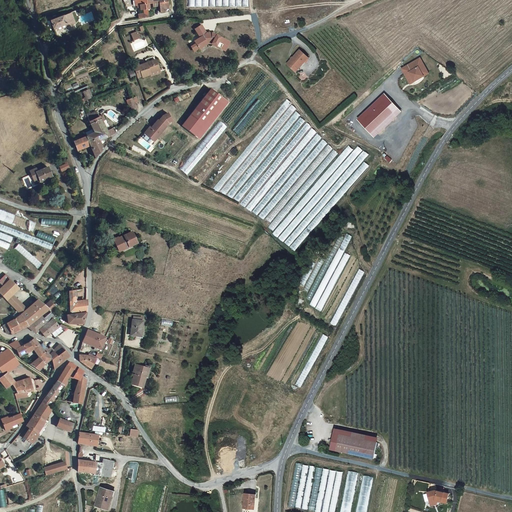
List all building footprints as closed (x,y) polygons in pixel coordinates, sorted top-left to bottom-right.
[(150,3),(149,0),(131,0),(133,7),(135,6),(136,10),(143,9),(144,13),(138,14),(138,18),(148,17),(147,10),(148,9),(147,4),(150,3)] [(149,0),(150,3),(151,6),(156,6),(155,4),(158,4),(159,12),(164,11),(164,7),(167,6),(166,0),(149,0)] [(65,25),(63,19),(63,17),(49,22),(52,29),(65,25)] [(67,25),(72,24),(71,17),(63,19),(65,25),(67,25)] [(193,43),(195,47),(197,52),(205,48),(209,48),(221,57),(227,49),(212,40),(213,38),(204,37),(200,29),(194,31),(199,41),(193,43)] [(132,41),(139,38),(137,31),(130,33),(132,41)] [(286,67),(293,72),(299,66),(301,68),(308,60),(299,52),(286,67)] [(418,58),(400,69),(404,75),(408,72),(413,81),(427,73),(418,58)] [(149,75),(148,73),(147,71),(156,69),(154,60),(137,65),(140,76),(141,77),(149,75)] [(136,63),(130,65),(135,78),(140,76),(137,65),(136,63)] [(295,75),(301,68),(299,66),(293,72),(295,75)] [(221,118),(229,125),(268,78),(260,71),(221,118)] [(408,72),(404,75),(409,84),(413,81),(408,72)] [(232,129),(240,136),(279,90),(271,82),(232,129)] [(84,100),(92,97),(88,89),(81,92),(84,100)] [(212,89),(208,94),(221,104),(196,136),(199,139),(228,101),(212,89)] [(384,93),(356,119),(374,137),(401,112),(384,93)] [(221,104),(208,94),(183,126),(196,136),(221,104)] [(127,100),(130,110),(136,108),(133,98),(127,100)] [(214,188),(218,192),(291,103),(286,99),(214,188)] [(221,191),(225,195),(296,109),(292,105),(221,191)] [(232,198),(301,115),(296,111),(227,194),(232,198)] [(147,135),(154,141),(166,127),(165,127),(168,123),(172,121),(168,113),(163,116),(158,121),(158,120),(151,128),(152,129),(147,135)] [(85,116),(92,133),(94,137),(105,132),(99,121),(97,117),(97,115),(92,117),(91,114),(85,116)] [(239,201),(305,121),(301,117),(234,198),(239,201)] [(179,169),(187,175),(227,127),(219,120),(179,169)] [(240,204),(245,207),(311,126),(307,123),(240,204)] [(144,134),(147,135),(152,129),(151,128),(150,127),(144,134)] [(246,208),(251,211),(316,132),(312,128),(246,208)] [(94,137),(92,133),(86,136),(89,143),(93,143),(96,150),(100,149),(101,146),(103,145),(105,143),(102,139),(110,135),(108,131),(105,132),(94,137)] [(253,212),(257,215),(322,138),(317,134),(253,212)] [(86,136),(71,142),(75,151),(88,147),(93,159),(100,151),(100,149),(96,150),(93,143),(89,143),(86,136)] [(258,216),(263,220),(327,143),(323,139),(258,216)] [(266,218),(270,222),(333,148),(328,145),(266,218)] [(349,145),(273,234),(277,238),(353,149),(349,145)] [(278,238),(283,242),(362,150),(358,146),(278,238)] [(334,149),(268,227),(273,231),(338,153),(334,149)] [(363,151),(284,242),(289,246),(368,154),(363,151)] [(294,251),(369,166),(364,161),(290,247),(294,251)] [(61,172),(69,168),(66,163),(58,166),(61,172)] [(39,180),(40,183),(52,177),(48,168),(37,173),(36,169),(30,172),(34,182),(39,180)] [(33,222),(0,209),(0,218),(30,230),(33,222)] [(0,229),(51,249),(53,244),(0,224),(0,229)] [(53,243),(56,238),(38,230),(36,236),(53,243)] [(0,232),(0,239),(10,243),(13,237),(0,232)] [(118,237),(113,239),(118,252),(137,244),(132,233),(119,238),(118,237)] [(309,304),(315,308),(352,236),(347,233),(309,304)] [(306,298),(311,301),(344,238),(339,235),(306,298)] [(0,239),(0,247),(8,250),(10,244),(0,239)] [(41,263),(19,245),(15,248),(38,267),(41,263)] [(315,308),(321,312),(351,256),(345,252),(315,308)] [(297,283),(304,287),(320,257),(314,254),(297,283)] [(303,290),(308,292),(324,260),(320,258),(303,290)] [(359,269),(330,322),(335,325),(364,272),(359,269)] [(6,272),(0,278),(0,280),(4,284),(10,278),(11,277),(6,272)] [(10,278),(4,284),(0,287),(0,293),(6,300),(13,294),(19,288),(10,278)] [(67,291),(69,311),(85,309),(85,302),(74,302),(74,300),(74,296),(75,294),(75,289),(67,291)] [(13,294),(6,300),(20,316),(26,310),(13,294)] [(26,310),(20,316),(28,325),(41,316),(43,318),(50,312),(48,310),(44,305),(38,300),(26,310)] [(49,300),(44,305),(48,310),(50,312),(56,307),(49,300)] [(84,315),(84,311),(69,315),(66,315),(67,324),(82,323),(84,315)] [(54,317),(50,312),(43,318),(47,323),(53,319),(54,317)] [(26,327),(28,325),(20,316),(15,320),(2,327),(6,334),(11,331),(13,334),(26,326),(26,327)] [(41,316),(28,325),(34,332),(38,330),(47,323),(43,318),(41,316)] [(143,320),(132,318),(130,333),(140,335),(143,320)] [(47,323),(38,330),(44,336),(51,331),(58,326),(53,319),(47,323)] [(58,326),(51,331),(54,337),(68,327),(61,324),(58,326)] [(86,328),(82,338),(100,346),(105,337),(86,328)] [(301,388),(328,337),(323,334),(296,385),(301,388)] [(31,350),(37,357),(37,358),(43,352),(41,349),(33,338),(20,347),(15,351),(19,358),(31,350)] [(81,341),(99,349),(100,346),(82,338),(81,341)] [(17,342),(9,347),(15,351),(20,347),(17,342)] [(61,362),(68,355),(58,344),(51,349),(49,347),(47,348),(45,346),(41,349),(43,352),(37,358),(43,364),(49,359),(52,369),(61,362)] [(13,382),(7,373),(4,370),(14,358),(10,353),(9,351),(6,348),(0,352),(0,369),(4,373),(0,376),(0,380),(6,388),(12,384),(13,382)] [(78,360),(90,368),(96,355),(92,352),(91,354),(87,351),(84,350),(78,348),(78,349),(78,360)] [(37,357),(29,365),(38,371),(43,364),(37,358),(37,357)] [(14,364),(17,361),(14,358),(4,370),(7,373),(14,364)] [(75,373),(75,375),(81,375),(82,370),(68,361),(56,380),(61,384),(63,386),(62,388),(64,390),(67,384),(65,383),(70,375),(70,373),(75,373)] [(133,366),(133,371),(136,372),(135,376),(132,383),(143,387),(146,377),(143,376),(145,370),(133,366)] [(13,385),(16,392),(26,390),(32,388),(31,386),(35,385),(35,381),(30,381),(29,377),(14,383),(13,382),(12,384),(13,385)] [(51,399),(61,384),(56,380),(55,381),(45,395),(51,399)] [(71,402),(82,402),(84,384),(78,382),(76,392),(72,392),(71,398),(71,402)] [(45,395),(41,402),(48,405),(51,399),(45,395)] [(48,405),(41,402),(26,425),(29,428),(37,433),(43,421),(50,408),(48,405)] [(0,418),(3,429),(11,428),(10,426),(23,422),(20,413),(7,418),(7,416),(0,418)] [(72,422),(59,418),(56,425),(69,430),(72,422)] [(43,421),(37,433),(38,434),(39,435),(46,423),(43,421)] [(37,433),(29,428),(23,437),(28,440),(29,439),(30,439),(34,441),(38,434),(37,433)] [(139,431),(131,429),(130,436),(137,437),(139,431)] [(97,434),(79,431),(76,439),(89,441),(89,444),(96,445),(96,443),(97,434)] [(351,436),(338,434),(335,451),(373,458),(376,442),(364,439),(351,436)] [(97,462),(79,460),(78,471),(95,474),(97,465),(100,466),(100,461),(99,461),(99,459),(97,458),(97,462)] [(114,461),(104,459),(101,476),(111,476),(114,461)] [(43,467),(45,474),(65,467),(63,461),(43,467)] [(288,507),(294,508),(302,464),(296,463),(288,507)] [(294,508),(301,509),(309,465),(302,464),(294,508)] [(301,509),(307,510),(315,467),(309,466),(301,509)] [(308,510),(314,511),(322,468),(316,467),(308,510)] [(315,511),(317,511),(321,511),(329,469),(323,468),(315,511)] [(321,511),(328,511),(336,471),(329,470),(321,511)] [(349,511),(357,472),(348,470),(339,511),(349,511)] [(328,511),(335,511),(343,473),(336,472),(328,511)] [(366,511),(373,477),(363,475),(355,511),(366,511)] [(101,486),(96,505),(110,508),(115,490),(101,486)] [(254,492),(244,491),(242,505),(250,506),(250,502),(251,502),(252,500),(253,500),(254,492)] [(433,491),(426,494),(428,503),(433,501),(436,502),(445,504),(447,495),(433,491)]
